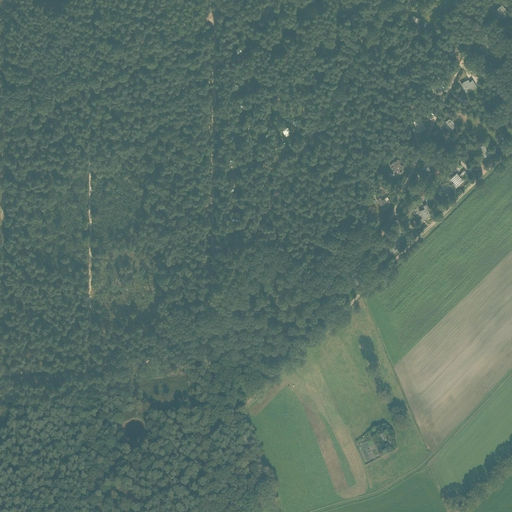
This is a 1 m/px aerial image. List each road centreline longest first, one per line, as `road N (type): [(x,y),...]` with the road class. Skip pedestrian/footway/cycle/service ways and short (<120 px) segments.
road 1 (track): [(215,14),(209,511)]
road 2 (track): [(210,316),(382,0)]
road 3 (track): [(88,366),(92,93)]
road 4 (unclassified): [(246,208),(282,78),(334,0)]
road 5 (track): [(365,296),(204,449)]
road 6 (track): [(365,296),(511,151)]
road 7 (track): [(88,366),(88,511)]
road 8 (track): [(3,140),(3,0)]
road 9 (track): [(215,14),(102,77)]
